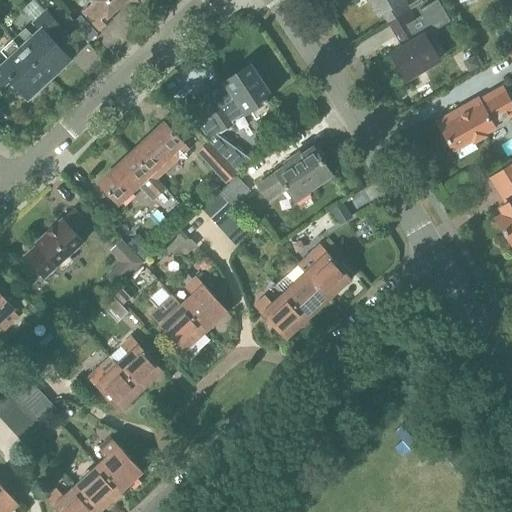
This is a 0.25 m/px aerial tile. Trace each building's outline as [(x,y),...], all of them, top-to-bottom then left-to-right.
[(96,0),(85,13),(102,32),(113,22),(107,15),(123,0),(96,0)] [(371,0),(381,15),(384,13),(389,23),(410,11),(423,3),(420,0),(419,0),(408,6),(404,0),(371,0)] [(410,11),(389,23),(404,48),(393,55),(407,79),(440,60),(426,36),(451,22),(438,0),(437,0),(419,11),(422,16),(415,20),(410,11)] [(14,40),(49,79),(71,59),(55,42),(66,32),(46,10),(33,22),(43,30),(34,38),(26,29),(14,40)] [(27,99),(49,79),(14,40),(2,52),(10,61),(3,67),(0,63),(0,90),(1,92),(12,82),(27,99)] [(464,62),(469,72),(479,67),(474,57),(464,62)] [(246,113),(247,115),(272,99),(250,65),(225,82),(227,85),(213,93),(209,87),(195,96),(209,117),(198,125),(210,143),(237,171),(252,160),(218,135),(220,133),(221,134),(235,125),(233,122),(246,113)] [(511,104),(503,88),(480,100),(479,98),(437,121),(454,152),(472,142),(473,143),(488,135),(487,134),(496,128),(495,126),(511,116),(511,104)] [(136,152),(154,171),(160,178),(180,159),(188,159),(188,152),(190,150),(184,143),(166,124),(136,152)] [(237,171),(210,143),(199,154),(226,183),(238,172),(237,171)] [(333,175),(322,159),(324,155),(319,148),(315,149),(260,186),(268,198),(286,185),(297,202),(311,193),(309,191),(333,175)] [(158,180),(160,178),(154,171),(136,152),(101,184),(119,203),(138,185),(154,201),(167,189),(158,180)] [(221,191),(227,198),(232,204),(249,189),(238,176),(221,191)] [(503,214),(497,218),(511,243),(511,179),(501,187),(510,201),(506,204),(499,208),(503,214)] [(227,198),(221,191),(203,207),(210,214),(227,198)] [(210,214),(217,223),(235,207),(232,204),(227,198),(210,214)] [(344,203),(331,210),(340,225),(352,218),(344,203)] [(243,216),(235,207),(217,223),(226,232),(243,216)] [(84,242),(83,241),(77,234),(88,225),(74,209),(36,243),(37,244),(23,256),(44,279),(47,276),(51,276),(55,272),(56,267),(84,242)] [(253,226),(243,216),(226,232),(235,242),(253,226)] [(139,234),(132,241),(128,244),(143,261),(154,250),(139,234)] [(144,263),(122,240),(110,252),(121,263),(131,275),(144,263)] [(299,265),(331,300),(353,280),(321,245),(299,265)] [(200,266),(203,270),(207,270),(211,267),(213,263),(209,259),(204,258),(200,261),(200,266)] [(308,321),(331,300),(299,265),(288,276),(295,284),(284,295),(308,321)] [(192,295),(181,305),(206,332),(229,311),(197,277),(193,280),(187,273),(180,281),(192,295)] [(0,342),(1,344),(2,342),(0,339),(0,335),(20,317),(13,309),(22,302),(2,280),(0,281),(0,342)] [(118,293),(127,302),(136,294),(127,285),(118,293)] [(100,305),(117,323),(129,313),(111,294),(100,305)] [(308,321),(284,295),(274,303),(267,295),(255,306),(287,340),(308,321)] [(174,297),(164,307),(152,318),(185,352),(206,332),(181,305),(174,297)] [(110,358),(116,365),(141,392),(164,371),(132,337),(121,347),(110,358)] [(31,352),(19,363),(27,371),(39,360),(31,352)] [(120,412),(141,392),(116,365),(110,358),(88,378),(120,412)] [(24,375),(7,391),(15,400),(32,384),(24,375)] [(32,384),(15,400),(23,409),(40,393),(32,384)] [(7,391),(0,396),(0,413),(15,400),(7,391)] [(40,393),(23,409),(31,417),(42,407),(48,402),(40,393)] [(15,400),(0,413),(0,418),(6,424),(23,409),(15,400)] [(48,402),(42,407),(51,416),(57,411),(48,402)] [(42,407),(31,417),(40,427),(51,416),(42,407)] [(23,409),(6,424),(14,433),(31,417),(23,409)] [(31,417),(14,433),(22,442),(40,427),(31,417)] [(96,466),(121,493),(144,472),(112,438),(101,448),(108,456),(96,466)] [(75,486),(98,511),(100,511),(121,493),(96,466),(75,486)] [(0,511),(10,511),(20,504),(0,482),(0,511)] [(98,511),(75,486),(64,496),(57,489),(45,499),(57,511),(98,511)]
